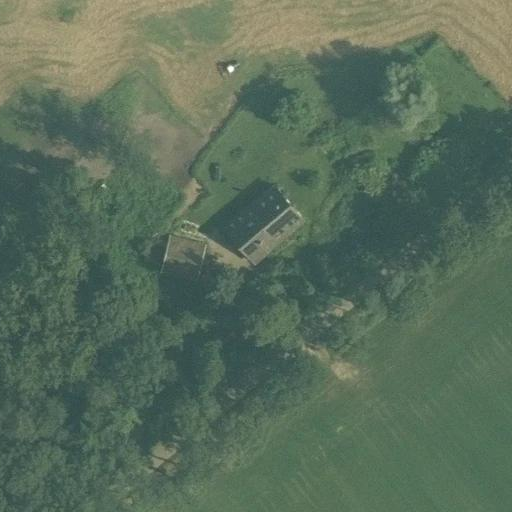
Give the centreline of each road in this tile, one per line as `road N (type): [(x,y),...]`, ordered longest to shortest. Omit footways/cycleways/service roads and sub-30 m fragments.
road 1 (unclassified): [(90,511),(511,165)]
road 2 (track): [(97,506),(0,384)]
